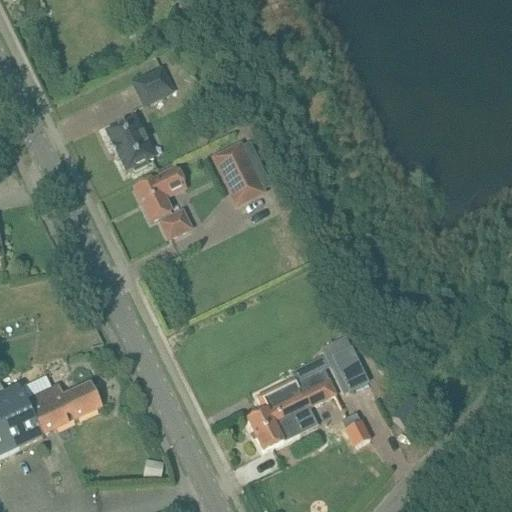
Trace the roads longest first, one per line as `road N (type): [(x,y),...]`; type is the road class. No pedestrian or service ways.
road 1 (tertiary): [(218,511),(0,69)]
road 2 (unclassified): [(378,511),(511,364)]
